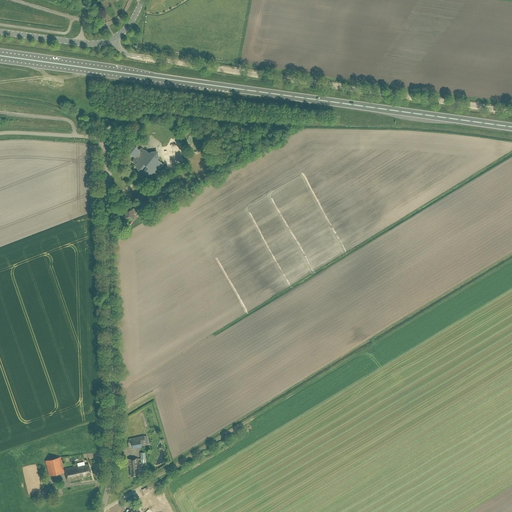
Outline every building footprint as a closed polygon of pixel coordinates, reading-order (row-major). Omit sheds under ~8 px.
[(138,150),(135,145),(133,146),(129,152),(129,155),(134,157),(132,162),(135,164),(134,165),(138,171),(140,170),(142,172),(143,175),(149,177),(153,172),(155,173),(152,171),(153,169),(154,170),(158,169),(157,166),(160,163),(162,164),(156,159),(157,158),(157,152),(155,151),(150,151),(149,153),(142,148),(142,147),(138,150)] [(140,213),(139,208),(125,209),(125,218),(134,218),(134,213),(140,213)] [(149,444),(147,435),(130,438),(131,442),(128,443),(129,448),(149,444)] [(64,473),(60,457),(45,461),(49,476),(64,473)] [(127,459),(128,466),(130,466),(131,476),(139,476),(138,467),(138,458),(127,459)] [(91,475),(89,464),(78,467),(77,466),(65,469),(68,482),(82,479),(82,477),(91,475)] [(161,511),(152,502),(142,511),(143,511),(161,511)]
